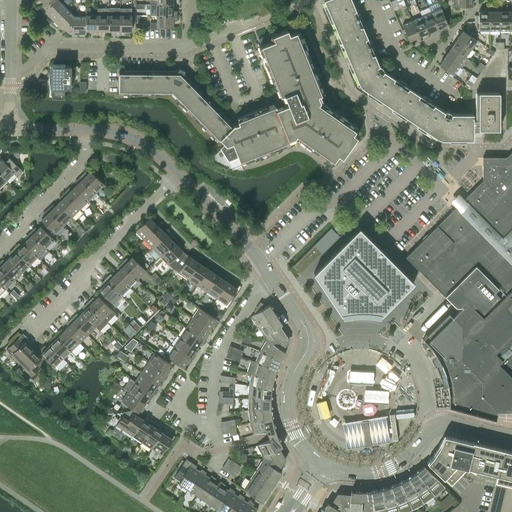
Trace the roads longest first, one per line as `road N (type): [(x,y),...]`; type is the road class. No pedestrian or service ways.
road 1 (residential): [(0,348),(22,327),(29,330),(178,174)]
road 2 (residential): [(190,382),(181,412),(214,433),(218,356),(272,281)]
road 3 (tertiary): [(323,466),(290,422),(288,385),(307,334),(272,281)]
road 4 (tertiary): [(323,466),(361,474),(390,467),(443,421),(511,438)]
road 5 (residential): [(9,72),(20,72),(48,46),(191,46)]
road 6 (residential): [(0,248),(84,161),(85,131)]
